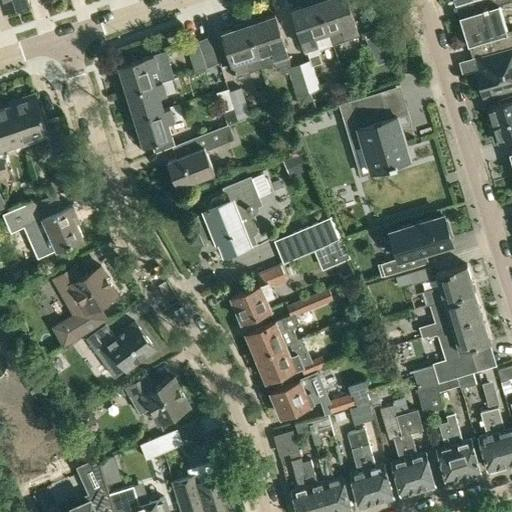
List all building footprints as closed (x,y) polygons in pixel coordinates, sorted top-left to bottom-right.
[(29,3),(28,0),(0,0),(0,4),(2,11),(29,3)] [(319,48),(331,43),(317,0),(310,0),(303,3),(303,4),(291,8),(305,52),(307,52),(309,59),(299,62),(308,91),(320,87),(313,65),(322,62),(319,53),(320,52),(319,48)] [(317,0),(331,43),(358,35),(346,0),(317,0)] [(511,0),(455,0),(456,2),(460,0),(475,0),(479,10),(482,9),(482,7),(488,5),(488,7),(498,4),(511,0)] [(511,30),(506,32),(498,4),(488,7),(488,5),(482,7),(482,9),(479,10),(460,16),(468,44),(488,38),(492,52),(511,46),(511,30)] [(263,16),(247,21),(257,54),(261,67),(274,62),(276,67),(279,66),(280,71),(285,74),(289,72),(296,95),(308,91),(299,62),(288,66),(288,63),(290,63),(274,14),(263,17),(263,16)] [(244,58),(257,54),(247,21),(232,26),(233,28),(221,31),(235,75),(248,71),(244,58)] [(377,61),(388,55),(373,24),(361,29),(377,61)] [(196,39),(205,66),(207,73),(218,69),(207,36),(196,39)] [(194,69),(205,66),(196,39),(186,43),(194,69)] [(511,46),(492,52),(484,54),(488,65),(475,69),(483,97),(511,87),(511,46)] [(118,66),(121,77),(120,78),(124,91),(126,91),(126,92),(161,80),(170,77),(181,74),(175,54),(166,56),(165,51),(118,66)] [(170,77),(161,80),(126,92),(130,103),(128,104),(132,117),(134,116),(134,118),(162,108),(159,96),(174,91),(170,77)] [(228,91),(232,107),(237,119),(250,114),(242,86),(228,91)] [(9,103),(10,106),(22,140),(46,132),(34,94),(9,103)] [(396,163),(410,159),(397,116),(388,119),(380,94),(350,103),(371,172),(397,164),(396,163)] [(493,125),(511,119),(511,99),(488,106),(493,125)] [(162,108),(134,118),(138,130),(137,130),(141,143),(142,143),(143,144),(151,141),(155,153),(174,145),(167,121),(182,116),(178,103),(162,108)] [(0,147),(22,140),(10,106),(0,109),(0,147)] [(232,107),(221,111),(228,122),(237,119),(232,107)] [(60,115),(43,121),(47,133),(61,128),(64,127),(60,115)] [(511,138),(511,119),(493,125),(498,143),(511,138)] [(194,151),(166,162),(176,188),(214,173),(205,152),(227,143),(221,127),(189,139),(194,151)] [(303,149),(288,155),(297,175),(311,169),(303,149)] [(61,176),(49,181),(53,192),(65,187),(61,176)] [(204,242),(215,238),(217,237),(218,240),(220,239),(226,253),(255,242),(249,227),(256,224),(250,207),(260,203),(250,178),(224,188),(229,199),(226,200),(226,198),(220,195),(212,199),(209,204),(210,207),(205,209),(207,213),(194,218),(204,242)] [(36,198),(1,212),(6,222),(9,231),(29,222),(36,238),(48,232),(48,233),(54,247),(55,249),(57,249),(64,245),(82,238),(72,216),(76,214),(71,205),(63,208),(58,199),(41,207),(36,198)] [(398,257),(380,263),(383,275),(428,262),(425,250),(427,250),(435,247),(452,242),(450,237),(453,236),(447,218),(445,219),(443,213),(390,229),(398,257)] [(317,223),(301,229),(310,251),(326,245),(330,243),(342,238),(333,216),(317,223)] [(342,238),(330,243),(338,261),(350,256),(342,238)] [(52,276),(60,289),(75,313),(53,326),(63,344),(85,331),(80,322),(102,309),(99,303),(116,293),(100,265),(81,275),(75,264),(52,276)] [(280,264),(271,268),(255,274),(260,285),(231,297),(241,320),(270,308),(265,296),(273,293),(270,286),(286,280),(280,264)] [(430,305),(444,300),(476,291),(468,264),(436,274),(440,285),(425,289),(430,305)] [(432,276),(429,266),(398,275),(401,285),(432,276)] [(300,323),(296,315),(333,299),(329,289),(287,306),(291,314),(246,332),(256,356),(298,339),(292,326),(300,323)] [(422,336),(427,335),(452,327),(483,317),(476,291),(444,300),(430,305),(434,320),(418,325),(422,336)] [(458,376),(474,372),(479,370),(472,348),(491,342),(483,317),(452,327),(427,335),(428,336),(437,333),(445,358),(432,361),(438,382),(458,376)] [(109,328),(105,323),(86,337),(115,376),(126,368),(153,347),(134,321),(114,336),(109,328)] [(304,373),(314,369),(326,364),(322,355),(310,360),(301,337),(298,339),(256,356),(265,380),(300,365),(304,373)] [(509,379),(511,387),(511,365),(497,369),(501,381),(509,379)] [(458,376),(460,385),(461,388),(477,383),(474,372),(458,376)] [(173,377),(155,387),(147,374),(119,389),(123,397),(130,394),(140,413),(150,407),(158,422),(188,405),(173,377)] [(439,391),(460,385),(458,376),(438,382),(436,382),(439,391)] [(366,389),(369,388),(366,378),(347,383),(350,394),(328,400),(327,395),(321,397),(325,413),(370,400),(366,389)] [(280,416),(317,401),(312,389),(305,392),(300,379),(270,392),(280,416)] [(366,389),(370,400),(371,405),(381,402),(379,397),(394,393),(391,381),(369,388),(366,389)] [(421,406),(423,412),(443,407),(439,391),(436,382),(416,388),(421,406)] [(485,394),(488,404),(496,402),(491,383),(483,385),(485,394)] [(479,437),(486,461),(488,469),(490,468),(491,471),(500,469),(499,466),(506,464),(489,408),(488,404),(485,394),(476,397),(487,434),(479,437)] [(392,403),(402,435),(418,489),(423,487),(424,490),(433,487),(433,485),(435,484),(426,452),(417,455),(414,441),(430,437),(423,412),(421,406),(409,410),(405,395),(391,399),(392,403)] [(412,490),(418,489),(402,435),(392,403),(380,407),(389,438),(394,437),(400,459),(392,462),(399,486),(401,494),(403,493),(404,496),(413,493),(412,490)] [(355,424),(364,422),(359,406),(350,408),(355,424)] [(489,408),(506,464),(511,462),(511,427),(505,430),(498,406),(489,408)] [(91,407),(78,414),(84,426),(97,419),(91,407)] [(446,415),(448,421),(464,476),(469,474),(470,477),(479,475),(478,472),(480,471),(471,439),(464,441),(455,412),(446,415)] [(318,415),(307,418),(311,432),(311,433),(323,430),(318,415)] [(298,435),(311,432),(307,418),(295,422),(298,435)] [(458,478),(464,476),(448,421),(440,423),(446,446),(438,448),(444,473),(446,481),(449,480),(449,483),(459,480),(458,478)] [(176,428),(158,436),(164,450),(182,443),(176,428)] [(292,429),(273,434),(279,456),(299,450),(292,429)] [(365,429),(356,431),(376,501),(380,499),(381,502),(392,499),(391,496),(393,496),(383,461),(375,463),(365,429)] [(372,502),(376,501),(356,431),(348,434),(359,471),(350,473),(357,498),(359,506),(361,505),(362,508),(372,505),(372,502)] [(145,458),(164,450),(158,436),(139,444),(145,458)] [(319,457),(325,479),(334,511),(336,511),(340,511),(347,511),(350,511),(349,508),(351,508),(342,475),(334,477),(327,454),(319,457)] [(99,460),(100,462),(103,471),(107,484),(122,479),(114,455),(99,460)] [(300,487),(292,490),(297,511),(316,511),(302,462),(300,456),(292,459),(300,487)] [(310,460),(302,462),(316,511),(334,511),(325,479),(317,482),(310,460)] [(190,475),(174,480),(181,507),(182,511),(191,511),(203,509),(203,511),(235,511),(230,493),(231,490),(228,480),(225,478),(224,474),(222,474),(219,475),(216,466),(210,461),(195,466),(193,473),(194,474),(190,475)] [(114,504),(116,511),(169,511),(164,496),(160,498),(140,504),(138,496),(136,491),(135,485),(111,493),(114,504)] [(115,511),(107,486),(90,493),(77,499),(75,495),(60,502),(63,510),(58,511),(115,511)]
